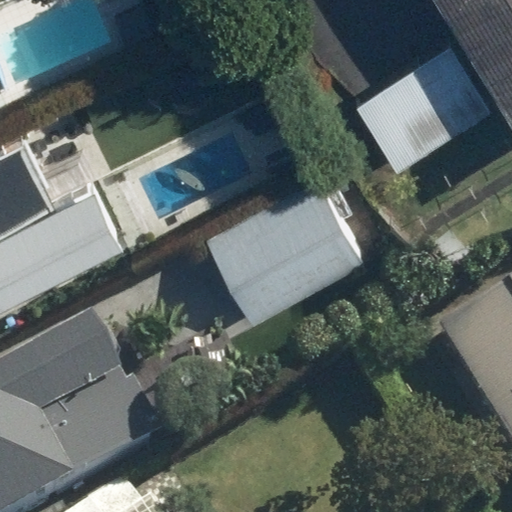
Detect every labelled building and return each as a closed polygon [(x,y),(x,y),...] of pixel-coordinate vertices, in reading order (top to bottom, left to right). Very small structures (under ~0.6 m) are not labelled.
[(511,0),(432,0),(450,28),(494,97),(511,125),(511,0)] [(494,97),(450,28),(348,93),(392,161),(494,97)] [(0,211),(0,292),(134,229),(103,163),(0,211)] [(511,254),(475,277),(511,337),(511,254)] [(0,511),(32,511),(65,493),(28,431),(104,387),(73,334),(0,376),(0,511)]
